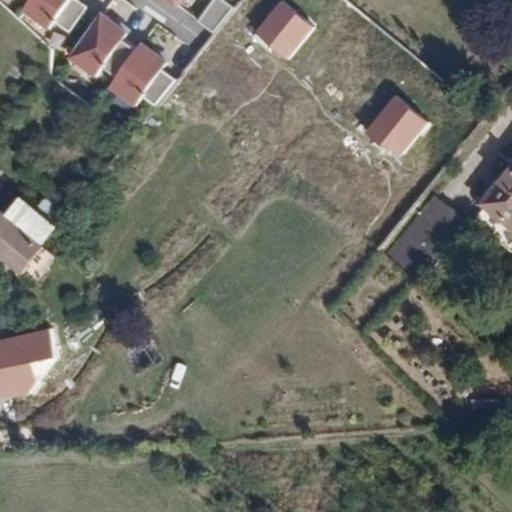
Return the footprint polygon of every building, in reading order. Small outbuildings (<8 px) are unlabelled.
[(31,0),(31,1),(24,10),(51,30),(57,22),(72,0),(31,0)] [(86,7),(75,0),(72,0),(57,22),(69,30),(86,7)] [(231,7),(221,0),(211,0),(199,19),(213,31),(231,7)] [(310,29),(280,3),(255,35),(290,61),(310,29)] [(127,32),(103,14),(69,60),(93,77),(127,32)] [(170,60),(144,44),(112,94),(137,111),(146,97),(163,71),(170,60)] [(176,81),(163,71),(146,97),(154,104),(176,81)] [(426,125),(394,98),(370,129),(402,154),(426,125)] [(44,248),(76,207),(55,191),(38,211),(19,195),(3,214),(44,248)] [(427,195),(388,258),(426,282),(465,219),(427,195)] [(511,206),(496,225),(511,238),(511,206)] [(0,255),(23,274),(44,248),(3,214),(0,211),(0,255)] [(44,248),(23,274),(37,285),(58,258),(44,248)] [(0,301),(0,302),(10,290),(1,283),(0,283),(0,301)] [(0,321),(10,309),(0,302),(0,301),(0,321)] [(51,327),(0,340),(0,375),(4,391),(64,375),(51,327)]
